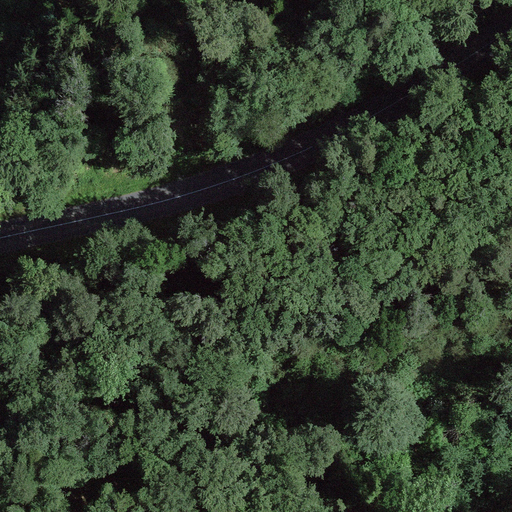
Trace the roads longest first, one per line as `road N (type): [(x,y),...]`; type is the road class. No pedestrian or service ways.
road 1 (tertiary): [(511,25),(398,98),(244,174),(0,237)]
road 2 (track): [(0,137),(181,0)]
